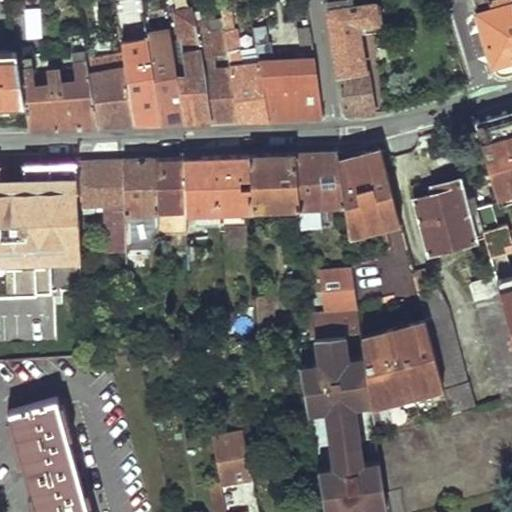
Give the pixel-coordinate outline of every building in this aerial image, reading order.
[(326,0),(346,115),(370,113),(357,33),(383,29),(379,2),(352,6),(351,0),(326,0)] [(511,0),(473,0),(495,72),(496,73),(496,74),(498,75),(500,75),(502,76),(505,76),(511,73),(511,0)] [(179,76),(186,122),(198,122),(212,121),(196,23),(194,8),(174,12),(183,68),(190,75),(179,76)] [(127,77),(135,124),(148,123),(160,123),(146,42),(141,12),(127,13),(137,76),(127,77)] [(24,102),(29,127),(63,126),(98,125),(87,62),(78,17),(68,18),(75,62),(60,64),(57,47),(44,49),(47,67),(32,70),(27,38),(14,41),(15,50),(24,102)] [(208,21),(210,33),(225,30),(223,20),(208,21)] [(196,23),(212,121),(226,121),(240,120),(226,32),(225,30),(210,33),(208,21),(196,23)] [(258,64),(267,119),(295,118),(323,117),(313,59),(272,61),(268,42),(265,42),(263,26),(252,28),(258,64)] [(295,30),(298,46),(310,44),(307,27),(295,30)] [(237,30),(226,32),(240,120),(253,120),(267,119),(258,64),(241,65),(237,30)] [(146,42),(160,123),(174,123),(186,122),(179,76),(172,37),(146,42)] [(0,50),(0,102),(24,102),(15,50),(0,50)] [(87,62),(98,125),(116,124),(135,124),(127,77),(123,56),(87,62)] [(511,107),(472,120),(495,201),(511,195),(511,107)] [(351,150),(335,152),(341,205),(345,232),(397,220),(378,146),(367,148),(351,150)] [(293,153),(298,207),(300,227),(315,226),(314,206),(341,205),(335,152),(314,153),(293,153)] [(247,155),(250,209),(266,208),(266,217),(273,216),(273,208),(298,207),(293,153),(270,154),(247,155)] [(183,157),(184,213),(250,209),(247,155),(217,156),(183,157)] [(154,158),(156,216),(156,233),(185,233),(184,213),(183,157),(170,157),(154,158)] [(122,159),(123,226),(145,225),(145,216),(156,216),(154,158),(139,158),(122,159)] [(77,172),(78,206),(103,205),(105,251),(124,250),(123,232),(123,226),(122,159),(100,160),(77,161),(77,172)] [(77,172),(26,174),(26,188),(0,188),(0,183),(0,291),(51,290),(51,258),(79,258),(78,206),(77,172)] [(13,174),(0,174),(0,183),(0,188),(26,188),(26,174),(13,174)] [(411,196),(426,251),(473,238),(457,177),(436,182),(438,189),(411,196)] [(511,245),(506,222),(480,230),(487,255),(511,247),(511,245)] [(123,232),(124,250),(124,266),(142,265),(140,231),(123,232)] [(185,233),(156,233),(156,243),(185,242),(185,233)] [(308,315),(310,338),(344,335),(358,334),(351,283),(349,266),(317,271),(322,314),(308,315)] [(511,273),(494,279),(496,287),(511,282),(511,273)] [(468,282),(500,394),(511,391),(511,341),(496,287),(494,279),(493,275),(468,282)] [(351,283),(358,334),(358,335),(386,328),(385,325),(381,326),(379,310),(372,311),(367,281),(351,283)] [(511,282),(496,287),(511,341),(511,282)] [(470,403),(445,309),(435,288),(416,293),(423,318),(440,386),(447,410),(470,403)] [(253,297),(255,342),(272,340),(270,297),(253,297)] [(386,328),(358,335),(360,353),(367,405),(367,406),(440,386),(423,318),(386,328)] [(159,349),(164,348),(175,347),(177,347),(177,333),(158,334),(159,349)] [(367,405),(360,353),(345,355),(344,335),(310,338),(313,361),(295,364),(302,413),(302,414),(321,412),(328,465),(314,467),(319,511),(384,511),(376,458),(360,461),(353,407),(367,405)] [(193,346),(177,347),(175,347),(176,362),(192,361),(194,361),(193,346)] [(87,511),(85,505),(90,504),(87,490),(81,492),(66,437),(71,436),(68,424),(62,425),(55,398),(6,412),(34,511),(87,511)] [(240,429),(208,436),(217,481),(223,511),(247,511),(257,510),(240,429)] [(223,511),(217,481),(206,483),(211,511),(223,511)]
